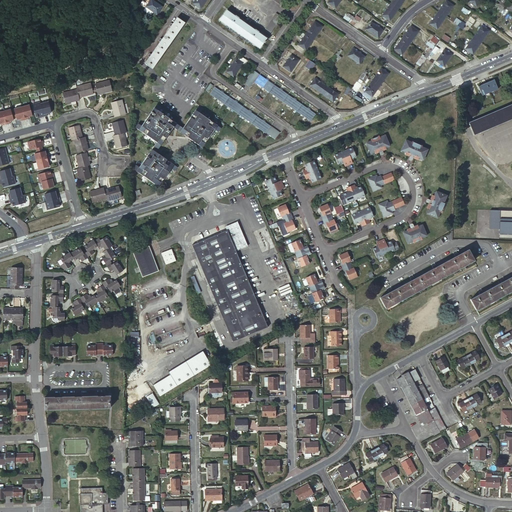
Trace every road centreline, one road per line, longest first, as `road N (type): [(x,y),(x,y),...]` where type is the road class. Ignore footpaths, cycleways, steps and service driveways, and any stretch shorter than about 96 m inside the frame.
road 1 (residential): [(322,251),(402,216),(412,189),(401,171),(382,165),(300,198)]
road 2 (tertiary): [(83,226),(281,151)]
road 3 (unclassified): [(232,41),(211,73),(287,125),(297,144)]
road 4 (residential): [(292,481),(288,337)]
road 5 (residential): [(45,377),(51,388),(106,380),(99,363),(46,370)]
